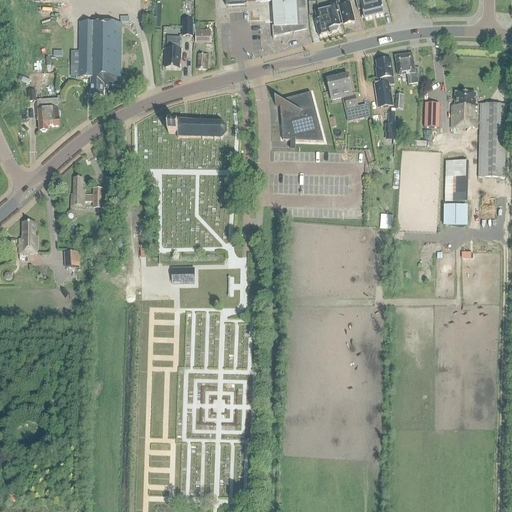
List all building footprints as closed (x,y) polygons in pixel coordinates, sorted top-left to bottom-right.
[(194,8),(193,0),(182,0),(184,17),(188,17),(188,8),(194,8)] [(306,30),(304,0),(224,0),(225,7),(246,5),(246,4),(271,2),(270,0),(272,0),(275,27),(272,27),(273,40),(274,40),(294,35),(294,31),(300,30),(306,30)] [(336,0),(339,8),(343,25),(354,22),(348,0),(336,0)] [(355,0),(358,11),(361,10),(364,20),(384,15),(381,4),(379,0),(355,0)] [(331,33),(336,32),(338,29),(337,27),(339,26),(336,12),(338,12),(335,2),(329,4),(330,10),(315,13),(317,22),(315,22),(319,38),(330,35),(329,31),(331,33)] [(182,20),(182,37),(193,37),(193,20),(182,20)] [(121,24),(79,23),(79,66),(71,66),(71,77),(79,77),(79,78),(91,79),(90,96),(103,97),(103,86),(120,86),(121,24)] [(195,31),(195,44),(211,44),(211,31),(195,31)] [(165,69),(179,69),(179,58),(180,58),(180,50),(180,45),(170,45),(169,50),(165,50),(165,69)] [(198,70),(206,71),(207,54),(198,54),(198,70)] [(412,55),(395,57),(396,68),(397,68),(397,72),(402,71),(402,76),(407,75),(408,86),(416,84),(419,70),(414,69),(413,66),(414,66),(412,55)] [(377,80),(382,79),(382,84),(374,86),(378,109),(392,107),(390,87),(394,86),(391,60),(376,62),(377,70),(376,71),(377,80)] [(347,75),(326,80),(329,94),(331,101),(344,98),(347,109),(356,106),(355,99),(353,100),(350,89),(351,89),(347,75)] [(27,86),(29,102),(36,102),(35,86),(27,86)] [(478,179),(504,179),(506,105),(480,105),(479,123),(477,123),(478,105),(475,105),(475,94),(455,93),(454,107),(452,107),(451,129),(477,130),(477,126),(479,126),(478,179)] [(280,108),(280,109),(283,142),(323,143),(310,94),(284,101),(284,102),(280,99),(276,105),(280,108)] [(57,100),(37,101),(39,132),(48,131),(48,128),(59,128),(59,119),(58,119),(58,118),(60,118),(59,113),(58,113),(57,100)] [(425,104),(424,129),(438,129),(439,105),(425,104)] [(178,125),(169,125),(168,134),(177,135),(177,139),(221,140),(226,135),(226,129),(221,124),(178,121),(178,125)] [(446,202),(467,203),(468,162),(447,161),(446,202)] [(84,209),(84,203),(93,203),(93,209),(104,210),(104,190),(93,190),(93,196),(84,196),(84,191),(82,191),(83,179),(73,179),(73,196),(71,196),(70,209),(84,209)] [(445,207),(445,227),(465,227),(465,207),(445,207)] [(22,240),(19,240),(19,255),(37,255),(37,237),(35,237),(35,224),(22,224),(22,240)] [(64,253),(65,268),(79,267),(78,253),(64,253)] [(193,270),(171,270),(172,285),(194,285),(193,270)]
